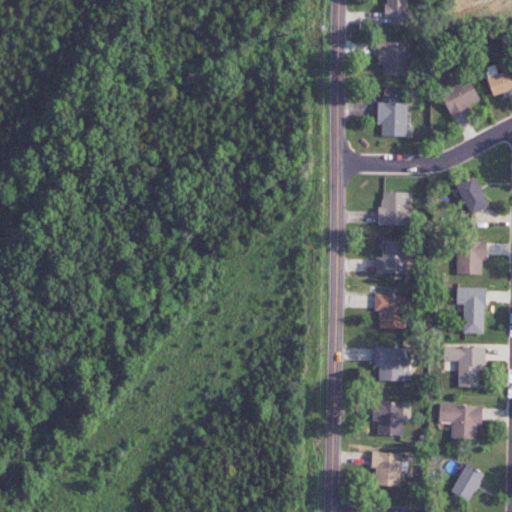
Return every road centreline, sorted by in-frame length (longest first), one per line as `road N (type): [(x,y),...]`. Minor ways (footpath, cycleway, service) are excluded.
road 1 (tertiary): [(331,511),(337,0)]
road 2 (residential): [(335,164),(449,165),(511,127)]
